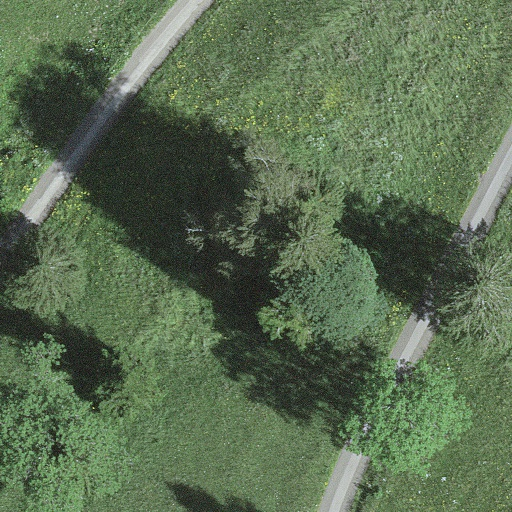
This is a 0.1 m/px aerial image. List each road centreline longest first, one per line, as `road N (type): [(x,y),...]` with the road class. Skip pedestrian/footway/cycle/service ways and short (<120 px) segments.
road 1 (unclassified): [(511,158),(335,511)]
road 2 (unclassified): [(200,0),(0,273)]
